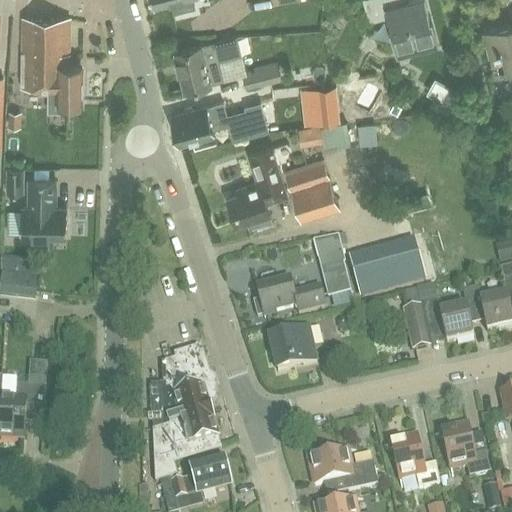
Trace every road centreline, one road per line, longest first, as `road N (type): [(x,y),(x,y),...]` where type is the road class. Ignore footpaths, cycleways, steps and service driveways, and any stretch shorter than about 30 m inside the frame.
road 1 (tertiary): [(110,462),(124,166),(158,133)]
road 2 (residential): [(254,417),(158,133)]
road 3 (residential): [(254,417),(511,361)]
road 4 (tertiary): [(158,133),(125,0)]
